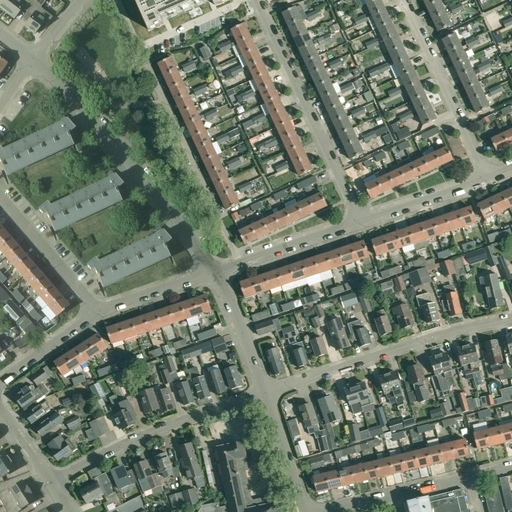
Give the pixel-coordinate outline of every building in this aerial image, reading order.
[(0,0),(0,8),(3,10),(5,11),(13,0),(0,0)] [(22,7),(27,12),(36,0),(13,0),(5,11),(7,12),(6,13),(11,17),(12,16),(14,18),(22,7)] [(36,0),(27,12),(33,16),(25,26),(29,29),(28,30),(34,34),(36,32),(36,31),(43,22),(46,24),(52,17),(40,8),(45,0),(36,0)] [(135,0),(137,4),(138,4),(138,3),(140,2),(148,20),(146,21),(145,21),(149,30),(156,27),(157,28),(160,26),(164,24),(162,19),(161,16),(165,14),(165,15),(199,0),(212,0),(215,6),(219,4),(220,4),(223,3),(223,2),(227,0),(135,0)] [(386,12),(380,0),(376,0),(367,5),(372,15),(377,13),(378,15),(386,12)] [(427,7),(432,18),(440,14),(441,17),(446,14),(440,1),(427,7)] [(461,4),(455,6),(458,12),(464,9),(461,4)] [(452,15),(458,12),(455,6),(450,9),(452,15)] [(283,14),(288,25),(295,21),(297,24),(302,22),(296,8),(290,10),(288,11),(289,11),(283,14)] [(317,11),(311,13),(314,19),(319,16),(317,11)] [(372,15),(378,29),(391,23),(386,12),(378,15),(377,13),(372,15)] [(314,19),(311,13),(306,16),(308,21),(314,19)] [(440,14),(432,18),(438,31),(444,29),(446,28),(451,26),(446,14),(441,17),(440,14)] [(365,15),(359,17),(362,23),(368,20),(365,15)] [(362,23),(359,17),(354,20),(357,26),(362,23)] [(505,28),(511,26),(508,20),(503,23),(505,28)] [(288,25),(294,38),(307,32),(302,22),(297,24),(295,21),(288,25)] [(397,36),(391,23),(378,29),(383,39),(388,37),(390,39),(397,36)] [(231,31),(237,42),(241,39),(243,42),(251,38),(244,25),(239,27),(238,27),(236,28),(237,28),(231,31)] [(294,38),(299,49),(307,46),(308,48),(313,46),(307,32),(294,38)] [(328,35),(323,38),(325,43),(331,41),(328,35)] [(457,51),(462,48),(455,35),(451,37),(450,36),(448,38),(442,41),(448,52),(455,48),(457,51)] [(383,39),(389,53),(402,47),(397,36),(390,39),(388,37),(383,39)] [(477,37),(471,40),(474,46),(479,43),(477,37)] [(237,42),(243,55),(256,49),(251,38),(243,42),(241,39),(237,42)] [(325,43),(323,38),(317,40),(320,46),(325,43)] [(371,41),(373,47),(379,44),(376,39),(371,41)] [(474,46),(471,40),(466,42),(468,48),(474,46)] [(224,44),(227,50),(233,47),(230,41),(224,44)] [(373,47),(371,41),(365,44),(368,50),(373,47)] [(227,50),(224,44),(219,46),(221,52),(227,50)] [(307,46),(299,49),(305,63),(318,57),(313,46),(308,48),(307,46)] [(206,47),(200,50),(205,60),(211,57),(206,47)] [(408,60),(402,47),(389,53),(394,63),(400,61),(401,63),(408,60)] [(448,52),(454,65),(467,59),(462,48),(457,51),(455,48),(448,52)] [(243,55),(248,66),(253,64),(254,66),(262,63),(256,49),(243,55)] [(501,55),(498,50),(488,55),(490,60),(501,55)] [(305,63),(310,73),(318,70),(319,72),(324,70),(318,57),(305,63)] [(173,74),(178,72),(171,58),(166,61),(165,61),(163,62),(164,62),(159,65),(164,76),(171,72),(173,74)] [(340,59),(334,62),(337,68),(342,65),(340,59)] [(468,75),(473,72),(467,59),(454,65),(459,76),(467,72),(468,75)] [(394,63),(401,77),(414,71),(408,60),(401,63),(400,61),(394,63)] [(193,61),(187,64),(190,70),(195,67),(193,61)] [(337,68),(334,62),(329,64),(331,70),(337,68)] [(483,64),(485,70),(491,68),(488,62),(483,64)] [(248,66),(254,79),(267,73),(262,63),(254,66),(253,64),(248,66)] [(388,63),(382,66),(384,72),(390,69),(388,63)] [(184,72),(190,70),(187,64),(181,66),(184,72)] [(485,70),(483,64),(477,67),(480,73),(485,70)] [(236,68),(238,74),(244,71),(241,66),(236,68)] [(233,76),(238,74),(236,68),(230,71),(233,76)] [(376,68),(368,72),(371,78),(379,74),(376,68)] [(329,81),(324,70),(319,72),(318,70),(310,73),(316,87),(329,81)] [(414,71),(401,77),(406,88),(411,85),(412,88),(420,84),(414,71)] [(171,72),(164,76),(170,89),(183,83),(178,72),(173,74),(171,72)] [(459,76),(465,89),(478,83),(473,72),(468,75),(467,72),(459,76)] [(254,79),(259,90),(264,88),(265,90),(273,86),(267,73),(254,79)] [(316,87),(322,98),(329,94),(331,96),(336,94),(332,86),(329,81),(316,87)] [(183,83),(170,89),(175,100),(183,96),(184,98),(189,96),(183,83)] [(351,83),(345,86),(348,92),(354,89),(351,83)] [(465,89),(471,101),(479,97),(480,99),(485,97),(478,83),(465,89)] [(425,95),(420,84),(412,88),(411,85),(406,88),(412,101),(425,95)] [(265,103),(278,97),(273,86),(265,90),(264,88),(259,90),(265,103)] [(340,88),(341,92),(343,94),(348,92),(345,86),(340,88)] [(399,87),(394,90),(396,96),(402,93),(399,87)] [(500,87),(495,89),(497,95),(503,92),(500,87)] [(493,97),(497,95),(495,89),(489,92),(490,95),(492,98),(493,97)] [(247,93),(250,98),(255,96),(253,90),(247,93)] [(396,96),(394,90),(388,93),(391,98),(396,96)] [(250,98),(247,93),(241,95),(244,101),(250,98)] [(329,94),(322,98),(328,111),(341,105),(336,94),(331,96),(329,94)] [(412,101),(417,112),(422,109),(424,112),(431,108),(425,95),(412,101)] [(183,96),(175,100),(181,113),(194,107),(189,96),(184,98),(183,96)] [(265,103),(270,114),(275,112),(277,114),(284,110),(278,97),(265,103)] [(479,97),(471,101),(477,114),(483,111),(485,111),(485,110),(490,108),(487,102),(485,97),(480,99),(479,97)] [(328,111),(333,122),(341,119),(342,121),(347,118),(341,105),(328,111)] [(195,123),(200,120),(194,107),(181,113),(186,124),(194,120),(195,123)] [(357,111),(359,116),(365,114),(362,108),(357,111)] [(436,120),(431,108),(424,112),(422,109),(417,112),(423,126),(428,123),(429,124),(431,123),(430,122),(436,120)] [(210,112),(213,118),(218,115),(216,110),(210,112)] [(277,127),(289,121),(284,110),(277,114),(275,112),(270,114),(277,127)] [(359,116),(357,111),(351,113),(354,119),(359,116)] [(410,111),(405,114),(407,120),(413,117),(410,111)] [(207,121),(213,118),(210,112),(204,115),(207,121)] [(258,117),(261,123),(267,120),(264,114),(258,117)] [(407,120),(405,114),(399,116),(402,122),(407,120)] [(261,123),(258,117),(253,119),(255,125),(261,123)] [(333,122),(339,135),(352,129),(347,118),(342,121),(341,119),(333,122)] [(3,168),(6,175),(72,145),(68,138),(69,137),(68,133),(73,129),(66,120),(66,121),(62,122),(61,122),(63,126),(3,154),(2,152),(0,149),(0,161),(1,164),(0,164),(2,168),(3,168)] [(194,120),(186,124),(192,137),(205,131),(200,120),(195,123),(194,120)] [(277,127),(282,138),(287,136),(288,138),(296,135),(289,121),(277,127)] [(407,127),(395,132),(398,140),(410,135),(407,127)] [(428,131),(431,137),(439,133),(436,127),(428,131)] [(238,129),(228,134),(231,139),(241,134),(238,129)] [(339,135),(344,146),(352,143),(353,145),(358,143),(352,129),(339,135)] [(511,145),(511,129),(503,134),(509,147),(511,145)] [(207,147),(212,145),(205,131),(192,137),(198,148),(205,145),(207,147)] [(431,137),(428,131),(420,135),(423,141),(431,137)] [(374,132),(368,135),(371,141),(376,138),(374,132)] [(227,134),(221,136),(224,142),(229,140),(227,134)] [(509,147),(503,134),(491,140),(493,144),(493,145),(494,147),(495,147),(497,152),(509,147)] [(288,152),(301,146),(296,135),(288,138),(287,136),(282,138),(288,152)] [(365,143),(371,141),(368,135),(362,138),(365,143)] [(388,135),(383,137),(386,144),(391,141),(388,135)] [(218,145),(224,142),(221,136),(216,139),(218,145)] [(275,138),(270,141),(272,147),(278,144),(275,138)] [(267,149),(272,147),(270,141),(264,144),(267,149)] [(363,154),(358,143),(353,145),(352,143),(344,146),(350,160),(356,157),(357,158),(359,157),(358,156),(363,154)] [(204,162),(217,155),(212,145),(207,147),(205,145),(198,148),(204,162)] [(288,152),(293,163),(298,160),(299,163),(307,159),(301,146),(288,152)] [(435,153),(441,166),(452,160),(450,155),(450,154),(449,153),(447,148),(435,153)] [(441,166),(435,153),(423,159),(429,171),(441,166)] [(218,171),(223,169),(217,155),(204,162),(209,172),(217,169),(218,171)] [(238,158),(233,161),(236,167),(241,164),(238,158)] [(298,160),(293,163),(299,176),(304,174),(305,174),(307,174),(306,173),(312,170),(307,159),(299,163),(298,160)] [(429,171),(423,159),(412,164),(417,177),(429,171)] [(230,169),(236,167),(233,161),(227,164),(230,169)] [(286,162),(281,165),(284,171),(289,168),(286,162)] [(417,177),(412,164),(400,170),(406,182),(417,177)] [(278,174),(284,171),(281,165),(275,168),(278,174)] [(215,186),(228,180),(223,169),(218,171),(217,169),(209,172),(215,186)] [(406,182),(400,170),(388,175),(394,187),(406,182)] [(394,187),(388,175),(377,180),(382,193),(394,187)] [(114,177),(111,178),(110,179),(109,179),(111,182),(51,210),(51,209),(50,208),(47,204),(39,210),(42,215),(46,213),(49,220),(48,220),(50,224),(51,224),(54,231),(120,201),(116,193),(117,193),(115,190),(121,185),(114,176),(114,177)] [(314,177),(305,181),(308,186),(317,182),(314,177)] [(228,180),(215,186),(220,197),(228,193),(229,195),(234,193),(228,180)] [(382,193),(377,180),(365,186),(367,191),(368,193),(371,198),(382,193)] [(308,186),(305,181),(297,185),(299,190),(308,186)] [(244,185),(246,191),(252,188),(249,182),(244,185)] [(241,193),(246,191),(244,185),(238,187),(241,193)] [(509,208),(511,206),(511,188),(502,194),(509,208)] [(228,193),(220,197),(226,210),(232,207),(233,208),(234,207),(239,204),(234,193),(229,195),(228,193)] [(309,199),(315,212),(327,206),(324,201),(325,201),(324,199),(323,199),(321,194),(309,199)] [(509,208),(502,194),(491,199),(495,207),(492,208),(495,215),(509,208)] [(315,212),(309,199),(298,205),(303,217),(315,212)] [(495,207),(491,199),(478,205),(481,211),(480,211),(481,213),(482,213),(485,220),(495,215),(492,208),(495,207)] [(303,217),(298,205),(286,210),(292,223),(303,217)] [(470,208),(459,211),(462,220),(459,221),(461,228),(475,223),(473,216),(474,215),(473,213),(472,213),(470,208)] [(292,223),(286,210),(274,216),(280,228),(292,223)] [(450,231),(461,228),(459,221),(462,220),(459,211),(445,216),(450,231)] [(280,228),(274,216),(263,221),(269,234),(280,228)] [(434,229),(437,236),(450,231),(445,216),(434,220),(437,228),(434,229)] [(437,228),(434,220),(421,224),(426,240),(437,236),(434,229),(437,228)] [(251,226),(257,239),(269,234),(263,221),(251,226)] [(426,240),(421,224),(410,228),(413,237),(410,238),(412,244),(426,240)] [(257,239),(251,226),(239,232),(241,237),(242,239),(245,245),(257,239)] [(10,238),(1,227),(0,227),(0,242),(1,242),(3,244),(10,238)] [(413,237),(410,228),(396,233),(401,248),(412,244),(410,238),(413,237)] [(99,280),(102,287),(168,257),(165,249),(164,246),(170,241),(162,232),(157,235),(159,238),(99,266),(98,264),(95,260),(87,266),(91,270),(94,269),(97,276),(98,280),(99,280)] [(401,248),(396,233),(385,236),(388,245),(385,246),(387,253),(401,248)] [(498,233),(493,234),(491,235),(493,242),(500,239),(498,233)] [(388,245),(385,236),(371,241),(373,247),(373,248),(374,250),(374,249),(377,256),(387,253),(385,246),(388,245)] [(18,247),(10,238),(3,244),(1,242),(0,242),(0,251),(5,257),(18,247)] [(353,255),(355,262),(369,258),(366,250),(367,250),(366,248),(364,242),(352,246),(355,255),(353,255)] [(474,242),(466,244),(468,250),(476,247),(474,242)] [(352,246),(339,250),(344,266),(355,262),(353,255),(355,255),(352,246)] [(484,250),(486,255),(490,268),(498,265),(491,246),(483,249),(484,250)] [(5,257),(13,266),(18,261),(20,263),(27,258),(18,247),(5,257)] [(328,264),(330,270),(344,266),(339,250),(328,254),(330,263),(328,264)] [(470,260),(486,255),(484,250),(468,254),(470,260)] [(328,254),(314,259),(319,274),(330,270),(328,264),(330,263),(328,254)] [(13,266),(22,277),(34,266),(27,258),(20,263),(18,261),(13,266)] [(306,279),(319,274),(314,259),(303,262),(306,271),(303,272),(306,279)] [(452,260),(441,264),(445,278),(456,274),(452,260)] [(303,262),(290,267),(295,282),(306,279),(303,272),(306,271),(303,262)] [(22,277),(30,286),(35,281),(37,283),(44,277),(34,266),(22,277)] [(290,267),(279,270),(281,279),(279,280),(281,287),(295,282),(290,267)] [(427,268),(409,274),(414,289),(432,283),(427,268)] [(507,268),(501,270),(506,281),(511,279),(507,268)] [(279,270),(265,275),(270,291),(281,287),(279,280),(281,279),(279,270)] [(256,295),(270,291),(265,275),(254,279),(257,287),(254,288),(256,295)] [(482,290),(486,289),(490,309),(504,306),(496,275),(479,279),(482,290)] [(51,286),(44,277),(37,283),(35,281),(30,286),(39,297),(51,286)] [(393,279),(398,293),(405,291),(401,277),(393,279)] [(246,299),(256,295),(254,288),(257,287),(254,279),(240,283),(242,289),(243,292),(246,299)] [(39,297),(47,305),(52,301),(54,303),(61,297),(51,286),(39,297)] [(15,298),(20,294),(15,290),(11,294),(15,298)] [(364,291),(358,293),(362,304),(368,302),(364,291)] [(354,293),(340,298),(343,308),(358,304),(354,293)] [(419,310),(423,309),(427,324),(438,320),(434,305),(431,294),(429,293),(416,297),(419,310)] [(446,296),(447,301),(442,302),(445,313),(449,312),(450,317),(451,317),(451,318),(456,317),(456,316),(461,314),(458,299),(456,293),(446,296)] [(24,299),(20,294),(15,298),(19,303),(24,299)] [(195,309),(197,316),(211,311),(209,304),(208,301),(208,302),(206,296),(195,299),(197,308),(195,309)] [(68,306),(61,297),(54,303),(52,301),(47,305),(56,316),(62,311),(63,312),(64,311),(64,310),(68,306)] [(186,319),(197,316),(195,309),(197,308),(195,299),(181,304),(186,319)] [(2,308),(14,322),(23,315),(10,301),(2,308)] [(186,319),(181,304),(170,308),(173,316),(170,317),(172,324),(186,319)] [(395,309),(393,310),(395,317),(397,316),(401,329),(414,325),(407,305),(402,306),(401,304),(394,306),(395,309)] [(320,305),(314,307),(319,319),(325,317),(320,305)] [(173,316),(170,308),(156,312),(161,328),(172,324),(170,317),(173,316)] [(32,318),(37,314),(33,309),(28,313),(32,318)] [(260,314),(262,320),(270,317),(268,311),(260,314)] [(380,319),(376,320),(381,336),(391,333),(386,317),(385,317),(383,311),(378,312),(380,319)] [(161,328),(156,312),(145,316),(148,325),(145,326),(148,332),(161,328)] [(41,318),(37,314),(32,318),(36,322),(41,318)] [(262,320),(260,314),(251,317),(253,323),(262,320)] [(148,325),(145,316),(132,320),(137,336),(148,332),(145,326),(148,325)] [(321,327),(317,318),(311,320),(315,329),(321,327)] [(27,319),(19,327),(26,335),(34,328),(27,319)] [(121,334),(123,340),(137,336),(132,320),(120,324),(123,333),(121,334)] [(340,320),(328,324),(332,338),(333,337),(337,350),(349,347),(340,320)] [(276,332),(274,327),(272,321),(254,326),(258,337),(276,332)] [(123,333),(120,324),(107,329),(109,335),(108,335),(109,337),(110,337),(112,344),(123,340),(121,334),(123,333)] [(280,342),(285,340),(287,339),(297,368),(309,364),(305,354),(303,349),(301,343),(296,345),(294,337),(296,336),(293,327),(282,330),(280,325),(274,327),(276,332),(280,342)] [(365,329),(364,325),(352,329),(353,333),(355,341),(357,341),(359,347),(371,343),(366,329),(365,329)] [(206,332),(208,338),(216,335),(214,329),(206,332)] [(208,338),(206,332),(197,335),(199,341),(208,338)] [(91,350),(95,356),(107,348),(103,342),(104,341),(103,340),(102,340),(98,334),(88,341),(93,349),(91,350)] [(216,354),(227,350),(223,337),(211,341),(216,354)] [(327,354),(321,339),(319,339),(318,337),(313,338),(314,341),(310,342),(316,357),(327,354)] [(489,341),(488,343),(485,344),(488,359),(491,358),(493,368),(492,369),(494,376),(498,375),(500,382),(510,379),(507,364),(499,366),(498,364),(499,364),(497,357),(500,356),(496,341),(494,342),(492,340),(489,341)] [(88,341),(76,349),(85,362),(95,356),(91,350),(93,349),(88,341)] [(203,345),(206,354),(214,351),(210,342),(203,345)] [(473,345),(465,347),(473,378),(476,387),(483,385),(477,363),(478,362),(473,345)] [(473,378),(465,347),(458,349),(462,367),(463,367),(467,380),(473,378)] [(76,349),(67,355),(71,362),(69,364),(73,370),(85,362),(76,349)] [(277,349),(266,353),(274,376),(285,372),(277,349)] [(148,353),(150,359),(157,356),(155,350),(148,353)] [(184,361),(192,359),(189,350),(181,352),(184,361)] [(446,354),(438,356),(448,387),(454,385),(450,371),(451,371),(446,354)] [(63,376),(73,370),(69,364),(71,362),(67,355),(54,363),(58,368),(57,369),(59,370),(63,376)] [(450,394),(448,387),(438,356),(430,359),(436,376),(442,392),(443,392),(444,396),(450,394)] [(164,359),(167,370),(169,374),(176,372),(171,357),(164,359)] [(109,367),(111,373),(118,370),(116,364),(109,367)] [(410,367),(409,369),(408,370),(410,376),(408,376),(411,385),(412,384),(419,403),(428,400),(422,381),(424,380),(419,366),(414,367),(413,366),(410,367)] [(47,367),(42,371),(31,379),(36,386),(52,375),(47,367)] [(212,367),(207,369),(216,395),(226,391),(220,372),(214,374),(212,367)] [(235,367),(225,370),(227,375),(231,390),(242,386),(237,372),(235,367)] [(122,373),(128,386),(129,387),(136,384),(130,370),(122,373)] [(172,384),(169,374),(167,370),(160,373),(165,386),(172,384)] [(402,395),(401,395),(399,389),(400,389),(394,372),(387,375),(398,407),(399,410),(404,408),(402,401),(403,401),(402,399),(403,399),(402,395)] [(120,389),(128,386),(122,373),(115,376),(120,389)] [(395,408),(398,407),(387,375),(379,377),(384,394),(385,394),(387,396),(388,400),(389,399),(391,405),(394,405),(395,408)] [(193,378),(194,381),(196,386),(200,400),(211,397),(206,382),(206,383),(204,378),(199,379),(198,376),(193,378)] [(179,380),(180,385),(178,386),(179,391),(179,392),(184,406),(195,402),(190,388),(189,388),(187,383),(186,378),(179,380)] [(105,397),(98,383),(90,387),(96,401),(105,397)] [(359,386),(355,387),(362,408),(362,410),(367,408),(366,406),(375,403),(372,396),(369,397),(364,384),(363,383),(358,384),(359,386)] [(38,388),(35,390),(32,386),(28,388),(27,387),(22,392),(22,393),(15,398),(22,407),(34,399),(34,400),(36,402),(44,397),(38,388)] [(353,411),(362,408),(355,387),(352,388),(351,387),(346,388),(346,390),(345,390),(350,405),(351,405),(353,411)] [(511,388),(501,391),(504,404),(511,401),(511,388)] [(155,394),(153,389),(139,394),(146,414),(159,409),(161,414),(162,414),(155,394)] [(155,394),(162,414),(176,409),(169,389),(155,394)] [(463,393),(457,394),(462,412),(468,411),(463,393)] [(123,414),(120,407),(117,402),(115,396),(109,399),(113,408),(110,409),(120,429),(121,428),(122,430),(129,427),(123,414)] [(65,407),(76,404),(74,398),(62,402),(64,408),(65,407)] [(331,398),(320,402),(325,416),(327,422),(338,418),(336,412),(331,398)] [(472,400),(474,409),(481,407),(478,398),(472,400)] [(40,406),(26,416),(32,423),(46,413),(52,408),(47,401),(41,406),(40,406)] [(123,414),(129,427),(136,424),(135,422),(137,421),(132,409),(131,409),(129,403),(120,407),(123,414)] [(444,417),(450,415),(447,403),(440,405),(441,409),(443,416),(444,417)] [(311,405),(300,408),(309,432),(318,429),(317,427),(318,427),(315,419),(311,405)] [(376,410),(382,429),(388,427),(382,408),(376,410)] [(49,419),(36,428),(43,437),(55,428),(60,424),(54,416),(49,419)] [(78,417),(66,423),(69,428),(81,423),(78,417)] [(110,432),(104,417),(89,424),(96,438),(110,432)] [(401,419),(388,423),(391,432),(404,428),(401,419)] [(410,420),(403,422),(405,428),(412,426),(410,420)] [(323,426),(324,431),(328,445),(329,450),(335,448),(329,424),(323,426)] [(511,424),(500,428),(504,443),(511,441),(511,424)] [(348,427),(351,442),(361,440),(358,425),(348,427)] [(368,430),(371,438),(377,436),(374,428),(368,430)] [(488,438),(490,447),(504,443),(500,428),(489,430),(490,437),(488,438)] [(490,437),(489,430),(474,434),(476,441),(476,442),(476,444),(477,443),(478,450),(490,447),(488,438),(490,437)] [(322,452),(329,450),(328,445),(324,431),(317,433),(322,452)] [(52,452),(59,461),(65,457),(66,458),(73,453),(72,453),(77,450),(69,439),(65,442),(61,437),(48,446),(53,452),(52,452)] [(453,450),(455,459),(469,456),(467,449),(468,449),(467,447),(465,440),(454,442),(456,450),(453,450)] [(281,511),(280,506),(275,507),(273,494),(265,495),(266,499),(253,502),(251,500),(242,459),(246,458),(243,442),(217,448),(229,506),(219,508),(219,504),(203,507),(199,511),(281,511)] [(456,450),(454,442),(440,446),(444,462),(455,459),(453,450),(456,450)] [(196,459),(191,445),(181,448),(185,462),(182,463),(188,480),(201,475),(196,459)] [(444,462),(440,446),(429,449),(431,456),(428,457),(430,465),(444,462)] [(356,453),(354,447),(348,449),(350,455),(356,453)] [(431,456),(429,449),(415,452),(419,468),(430,465),(428,457),(431,456)] [(0,465),(9,460),(7,456),(7,454),(5,452),(4,452),(3,451),(0,453),(0,465)] [(419,468),(415,452),(404,455),(406,462),(403,463),(405,471),(419,468)] [(166,454),(155,458),(161,473),(162,473),(165,478),(172,475),(174,479),(180,477),(177,467),(172,469),(166,454)] [(406,462),(404,455),(390,458),(394,474),(405,471),(403,463),(406,462)] [(311,470),(315,469),(322,467),(325,466),(324,463),(325,463),(323,456),(317,458),(308,461),(311,470)] [(394,474),(390,458),(378,461),(380,468),(378,469),(380,478),(394,474)] [(13,462),(11,462),(9,460),(0,465),(0,476),(1,477),(15,468),(14,467),(15,465),(13,462)] [(163,492),(161,486),(162,485),(157,474),(152,476),(146,461),(135,466),(140,480),(139,480),(144,492),(151,490),(153,496),(163,492)] [(380,468),(378,461),(365,465),(368,481),(380,478),(378,469),(380,468)] [(368,481),(365,465),(353,467),(355,474),(352,475),(355,484),(368,481)] [(120,467),(111,471),(119,490),(121,489),(137,483),(132,470),(126,473),(124,468),(121,469),(120,467)] [(355,474),(353,467),(339,471),(343,487),(355,484),(352,475),(355,474)] [(327,481),(329,490),(343,487),(339,471),(328,474),(330,481),(327,481)] [(105,474),(102,476),(95,479),(96,482),(80,491),(83,497),(110,484),(105,474)] [(330,481),(328,474),(314,477),(316,484),(315,485),(316,487),(318,493),(329,490),(327,481),(330,481)] [(0,493),(0,500),(3,506),(28,491),(22,481),(9,489),(10,490),(8,490),(7,489),(0,493)] [(108,505),(113,502),(115,506),(121,503),(115,492),(114,493),(111,487),(112,486),(111,483),(110,484),(83,497),(87,504),(103,495),(105,498),(108,505)] [(486,497),(500,494),(498,485),(483,488),(486,497)] [(182,493),(186,506),(186,507),(198,504),(198,503),(196,496),(194,490),(182,493)] [(470,511),(470,510),(467,510),(462,490),(453,492),(428,498),(407,503),(407,504),(409,503),(410,508),(410,510),(409,511),(470,511)] [(3,506),(2,506),(5,511),(18,511),(21,510),(20,508),(21,507),(21,508),(34,500),(28,491),(3,506)] [(173,509),(186,506),(182,493),(169,497),(173,509)] [(486,497),(487,503),(501,500),(500,494),(486,497)] [(503,506),(501,500),(487,503),(488,509),(503,506)]
